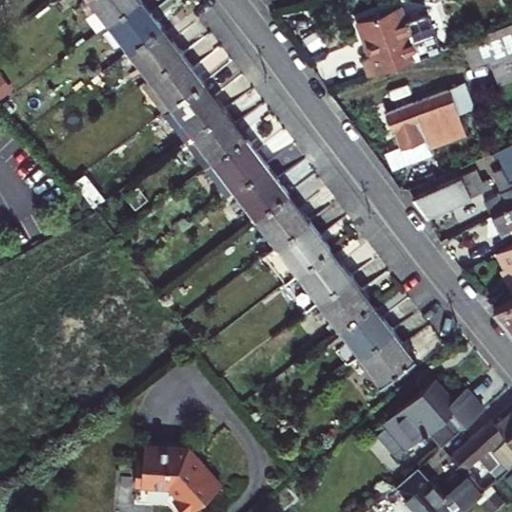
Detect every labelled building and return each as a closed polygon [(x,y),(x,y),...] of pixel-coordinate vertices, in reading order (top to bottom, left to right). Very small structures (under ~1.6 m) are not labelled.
[(109,22),(92,0),(82,0),(102,27),(109,22)] [(92,0),(109,22),(137,0),(92,0)] [(137,0),(109,22),(130,49),(162,24),(151,11),(142,0),(137,0)] [(364,57),(370,74),(440,49),(427,12),(404,20),(399,5),(358,20),(364,37),(370,54),(364,57)] [(511,22),(464,40),(474,66),(492,60),(501,85),(511,80),(511,22)] [(162,24),(130,49),(151,77),(183,52),(172,38),(162,24)] [(151,77),(172,105),(204,80),(193,66),(183,52),(151,77)] [(172,105),(194,134),(226,109),(215,95),(204,80),(172,105)] [(464,83),(387,111),(392,128),(395,128),(398,138),(402,148),(427,139),(430,145),(465,132),(458,112),(472,106),(464,83)] [(226,109),(194,134),(215,161),(241,141),(247,136),(236,123),(226,109)] [(215,161),(235,188),(245,180),(267,164),(257,150),(247,136),(241,141),(215,161)] [(427,139),(402,148),(404,155),(430,145),(427,139)] [(511,203),(502,209),(492,214),(497,224),(502,233),(511,228),(511,142),(497,149),(504,166),(511,182),(511,203)] [(235,188),(257,217),(288,192),(278,178),(267,164),(245,180),(235,188)] [(511,203),(511,182),(504,166),(492,172),(501,190),(485,199),(492,214),(502,209),(511,203)] [(476,167),(415,197),(422,206),(429,215),(492,186),(487,177),(482,180),(476,167)] [(257,217),(279,245),(310,221),(299,207),(288,192),(257,217)] [(279,245),(299,272),(331,248),(321,234),(310,221),(279,245)] [(511,244),(498,252),(511,277),(511,279),(509,282),(511,286),(511,244)] [(279,245),(265,254),(286,282),(299,272),(279,245)] [(331,248),(299,272),(320,300),(352,276),(341,262),(331,248)] [(299,272),(286,282),(307,310),(320,300),(299,272)] [(320,300),(341,328),(373,303),(363,290),(352,276),(320,300)] [(511,298),(495,308),(511,328),(511,329),(511,298)] [(373,303),(341,328),(362,355),(394,330),(390,325),(385,319),(373,303)] [(394,330),(362,355),(382,382),(414,357),(404,344),(394,330)] [(428,430),(442,445),(485,408),(475,398),(466,387),(453,398),(435,378),(374,430),(397,457),(428,430)] [(511,429),(490,448),(492,451),(498,458),(502,463),(508,471),(511,466),(511,406),(507,411),(511,417),(511,429)] [(455,453),(467,466),(480,456),(490,448),(511,429),(511,417),(507,411),(481,432),(455,453)] [(205,448),(160,441),(158,459),(153,458),(150,485),(185,489),(190,495),(187,497),(199,511),(209,511),(218,504),(237,485),(205,448)] [(492,451),(490,448),(480,456),(492,471),(502,463),(498,458),(492,451)] [(460,511),(485,490),(469,473),(453,487),(445,494),(421,463),(397,484),(419,511),(460,511)]
